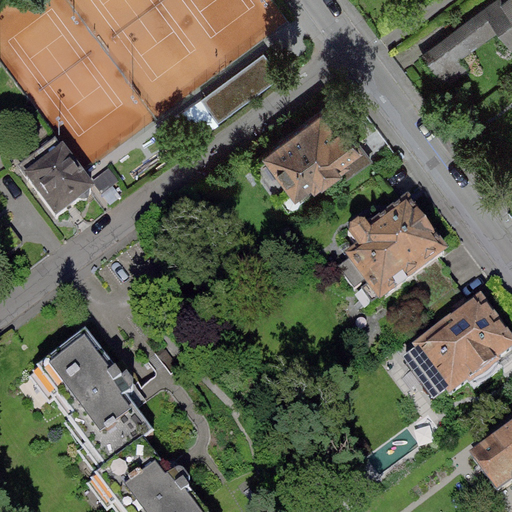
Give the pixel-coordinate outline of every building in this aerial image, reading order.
[(511,0),(500,0),(483,12),(511,53),(511,0)] [(264,49),(202,95),(219,118),(281,72),(264,49)] [(356,149),(322,101),(266,141),(300,189),(356,149)] [(58,220),(93,194),(56,145),(21,170),(58,220)] [(366,147),(335,168),(343,180),(374,158),(366,147)] [(120,183),(110,169),(92,182),(103,196),(120,183)] [(447,254),(410,201),(345,245),(383,299),(447,254)] [(6,223),(0,227),(0,261),(1,263),(23,246),(6,223)] [(511,355),(511,335),(485,298),(415,348),(451,399),(511,355)] [(144,415),(85,333),(36,368),(94,450),(144,415)] [(511,500),(511,427),(473,456),(508,503),(511,500)] [(194,511),(147,445),(97,480),(119,511),(194,511)]
